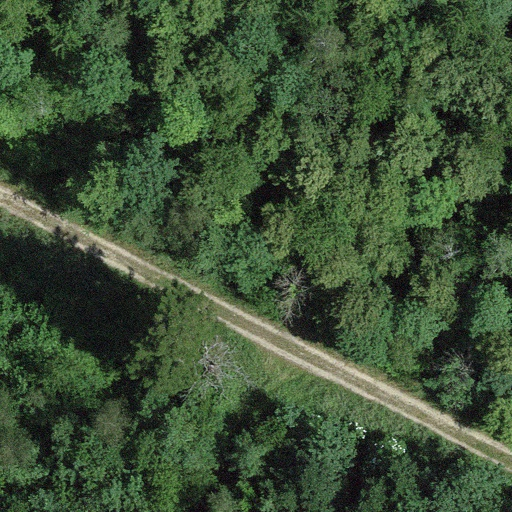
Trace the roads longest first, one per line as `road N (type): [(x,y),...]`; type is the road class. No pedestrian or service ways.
road 1 (track): [(511,464),(0,202)]
road 2 (track): [(185,511),(308,360)]
